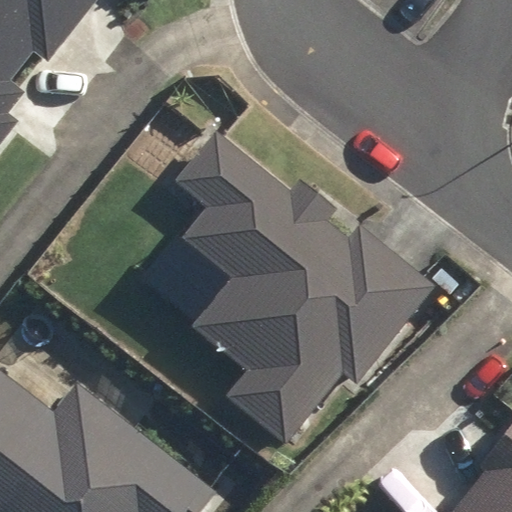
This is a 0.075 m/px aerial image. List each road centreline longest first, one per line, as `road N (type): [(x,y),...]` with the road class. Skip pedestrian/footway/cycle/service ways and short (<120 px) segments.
road 1 (residential): [(476,183),(347,81),(302,37),(283,0)]
road 2 (residential): [(503,0),(479,77),(470,150)]
